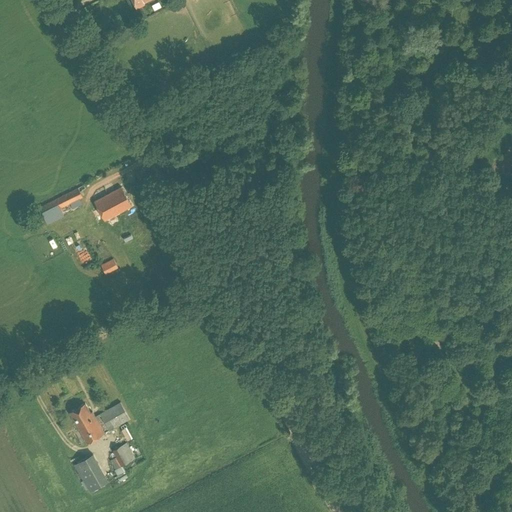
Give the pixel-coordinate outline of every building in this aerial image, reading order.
[(150,0),(132,0),(137,8),(145,4),(144,3),(150,0)] [(82,204),(79,199),(83,197),(78,187),(39,207),(41,211),(32,215),(34,221),(44,216),(47,224),(64,215),(61,208),(70,204),(73,209),(82,204)] [(105,220),(132,206),(122,187),(94,201),(105,220)] [(118,268),(113,258),(112,259),(100,265),(105,274),(118,268)] [(130,419),(121,402),(95,417),(92,412),(91,413),(85,403),(69,412),(87,443),(105,433),(98,421),(102,418),(109,431),(130,419)] [(116,457),(110,460),(115,470),(121,466),(135,458),(127,442),(112,451),(116,457)] [(90,492),(109,481),(93,453),(74,464),(90,492)]
